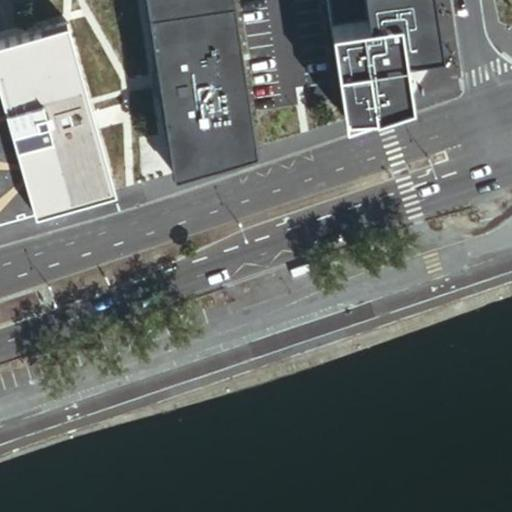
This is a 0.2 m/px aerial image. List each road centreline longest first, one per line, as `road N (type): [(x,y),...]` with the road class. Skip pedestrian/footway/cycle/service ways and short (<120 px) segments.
road 1 (primary): [(482,118),(0,279)]
road 2 (primary): [(0,341),(444,192)]
